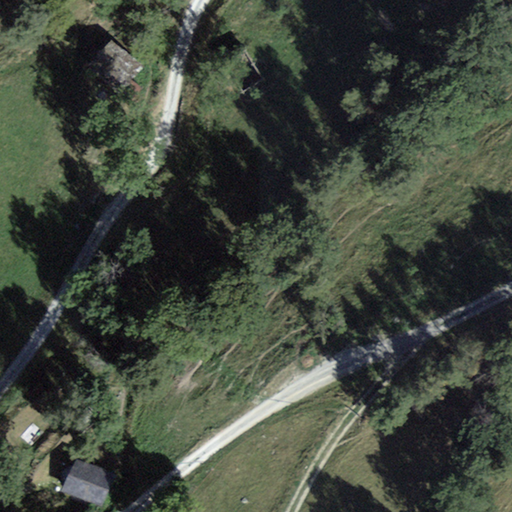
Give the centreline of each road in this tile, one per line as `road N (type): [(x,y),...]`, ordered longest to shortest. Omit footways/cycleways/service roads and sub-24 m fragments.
road 1 (track): [(511,288),(270,407),(129,511)]
road 2 (track): [(0,387),(151,164),(201,0)]
road 3 (track): [(398,343),(402,356),(334,438),(292,511)]
